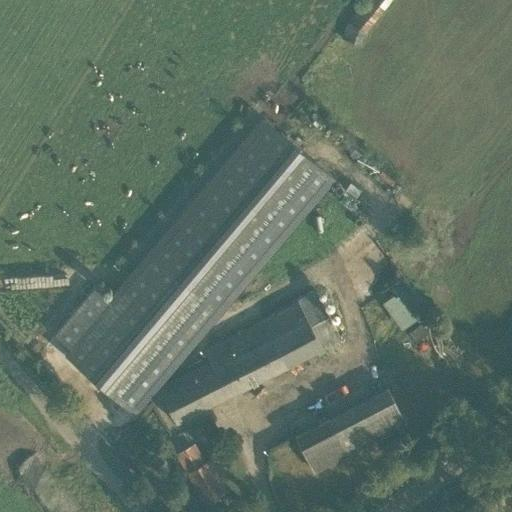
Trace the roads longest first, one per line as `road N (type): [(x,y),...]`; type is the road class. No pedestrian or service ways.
road 1 (unclassified): [(140,511),(0,352)]
road 2 (tertiary): [(405,511),(511,441)]
